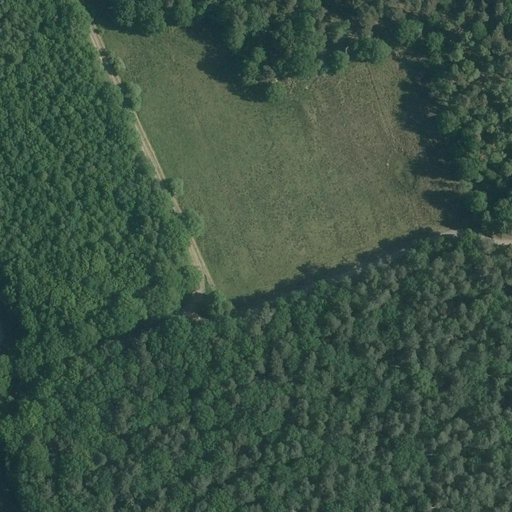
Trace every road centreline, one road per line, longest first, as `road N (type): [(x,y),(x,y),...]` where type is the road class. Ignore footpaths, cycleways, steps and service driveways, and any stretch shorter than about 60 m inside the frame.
road 1 (track): [(511,243),(441,237),(236,316),(161,325),(3,399)]
road 2 (track): [(74,0),(195,259),(195,340)]
